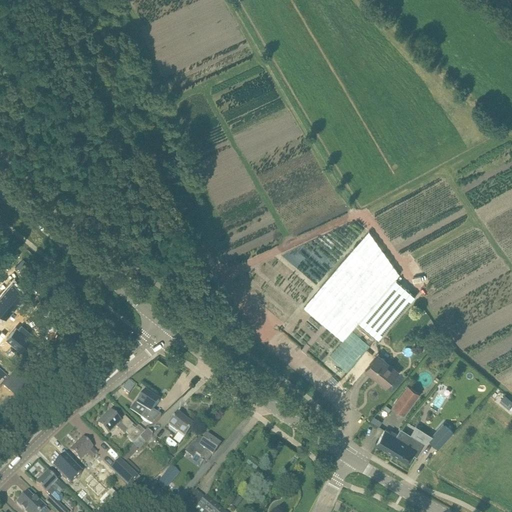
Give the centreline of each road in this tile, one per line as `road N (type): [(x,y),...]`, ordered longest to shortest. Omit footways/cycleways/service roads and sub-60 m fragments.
road 1 (tertiary): [(351,461),(174,332)]
road 2 (tertiary): [(159,320),(0,189)]
road 3 (unclassified): [(0,481),(126,363)]
